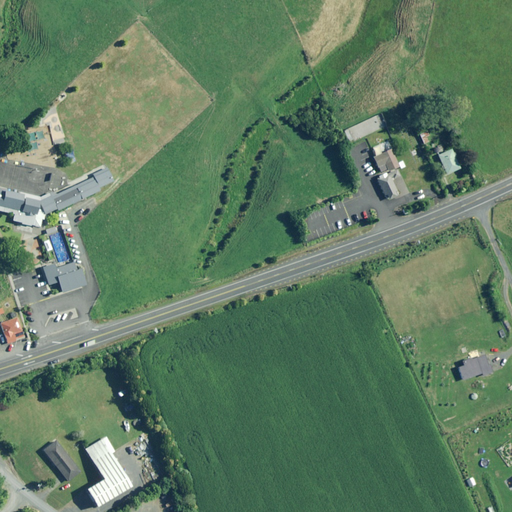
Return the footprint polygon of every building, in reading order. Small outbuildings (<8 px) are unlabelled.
[(353,139),(348,128),(344,130),(349,141),(353,139)] [(45,130),(25,134),(29,151),(48,147),(45,130)] [(430,141),(427,132),(419,135),(423,144),(430,141)] [(400,159),(392,141),(374,150),(378,158),(384,156),(388,165),(400,159)] [(460,168),(451,149),(437,155),(446,174),(460,168)] [(73,150),(65,152),(68,164),(76,162),(73,150)] [(36,220),(41,207),(55,201),(57,205),(98,185),(97,179),(110,171),(104,161),(38,193),(22,190),(22,186),(3,183),(2,188),(0,187),(0,206),(10,209),(8,214),(36,220)] [(389,167),(376,172),(384,191),(397,185),(389,167)] [(55,225),(45,228),(48,235),(57,232),(55,225)] [(38,261),(44,279),(54,276),(58,288),(83,279),(75,255),(54,262),(52,257),(38,261)] [(19,320),(2,326),(9,347),(20,343),(17,334),(23,332),(19,320)] [(85,481),(95,499),(131,479),(104,432),(86,442),(103,471),(85,481)] [(64,474),(77,463),(52,433),(39,443),(64,474)]
